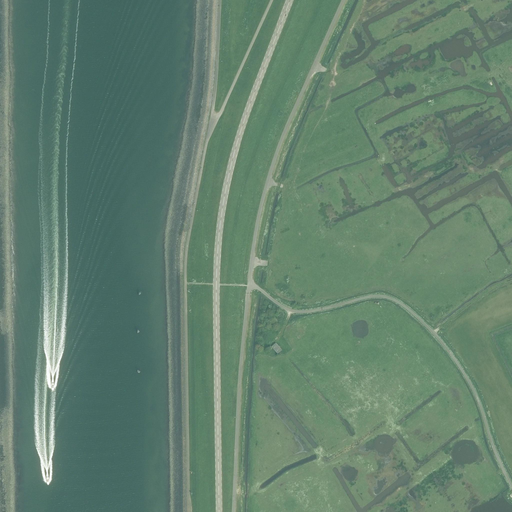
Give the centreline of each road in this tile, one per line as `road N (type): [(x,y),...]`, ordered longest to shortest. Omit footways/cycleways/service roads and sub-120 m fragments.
road 1 (tertiary): [(219,511),(221,220),(238,139),(290,0)]
road 2 (unclassified): [(511,487),(459,365),(404,306),(377,295),(289,310),(249,285)]
road 3 (unclassified): [(249,285),(265,189),(343,0)]
road 4 (unclassified): [(235,511),(249,285)]
